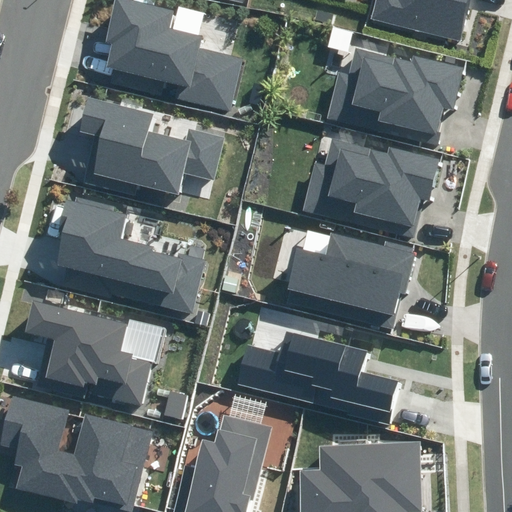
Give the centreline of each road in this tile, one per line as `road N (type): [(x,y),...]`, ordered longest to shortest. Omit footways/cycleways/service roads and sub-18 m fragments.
road 1 (residential): [(511,214),(502,259),(509,511)]
road 2 (residential): [(41,0),(0,158)]
